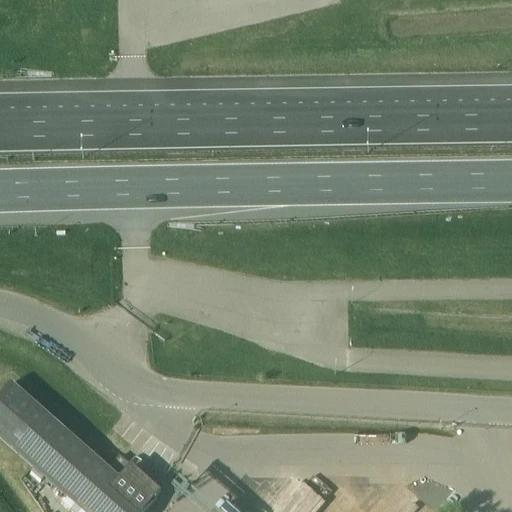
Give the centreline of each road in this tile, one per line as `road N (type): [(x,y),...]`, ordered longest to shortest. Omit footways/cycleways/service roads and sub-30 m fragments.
road 1 (unclassified): [(0,306),(66,333),(156,387),(511,411)]
road 2 (motorway): [(0,191),(511,179)]
road 3 (motorway): [(511,120),(0,128)]
